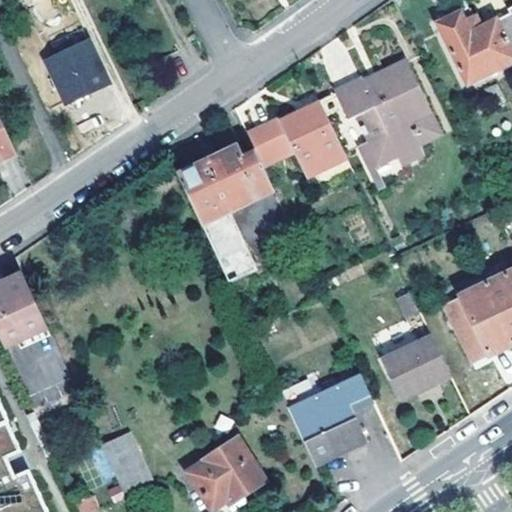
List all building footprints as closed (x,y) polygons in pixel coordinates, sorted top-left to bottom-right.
[(466,19),(475,14),(468,0),(455,0),(461,11),(466,19)] [(461,11),(438,21),(468,83),(511,60),(511,4),(508,7),(510,11),(483,24),(478,13),(475,14),(466,19),(461,11)] [(110,82),(90,41),(49,60),(68,102),(110,82)] [(364,84),(337,96),(351,126),(362,121),(375,146),(364,151),(374,172),(397,161),(401,169),(424,157),(421,148),(444,138),(411,70),(385,82),(388,88),(370,97),(364,84)] [(388,88),(385,82),(382,76),(364,84),(370,97),(388,88)] [(269,173),(296,159),(308,184),(351,164),(326,111),(282,131),(277,119),(250,132),(256,147),(259,152),(269,173)] [(0,121),(0,159),(15,153),(0,121)] [(238,146),(180,173),(231,280),(257,268),(231,210),(276,189),(259,152),(244,158),(238,146)] [(511,254),(509,256),(511,261),(511,270),(466,293),(464,289),(459,292),(461,296),(444,304),(473,363),(511,342),(511,254)] [(25,272),(0,282),(0,328),(6,341),(17,336),(48,322),(25,272)] [(424,314),(413,292),(397,300),(408,322),(424,314)] [(48,322),(17,336),(20,342),(51,329),(48,322)] [(434,380),(435,383),(453,375),(434,335),(383,359),(401,396),(434,380)] [(374,398),(362,372),(289,406),(317,464),(368,439),(354,408),(374,398)] [(434,380),(401,396),(404,403),(437,386),(435,383),(434,380)] [(0,394),(0,511),(50,511),(13,427),(14,426),(0,394)] [(97,429),(114,466),(119,477),(146,465),(125,417),(97,429)] [(208,459),(189,471),(213,509),(230,498),(233,502),(267,479),(240,436),(207,458),(208,459)] [(79,511),(100,511),(93,494),(75,501),(79,511)]
